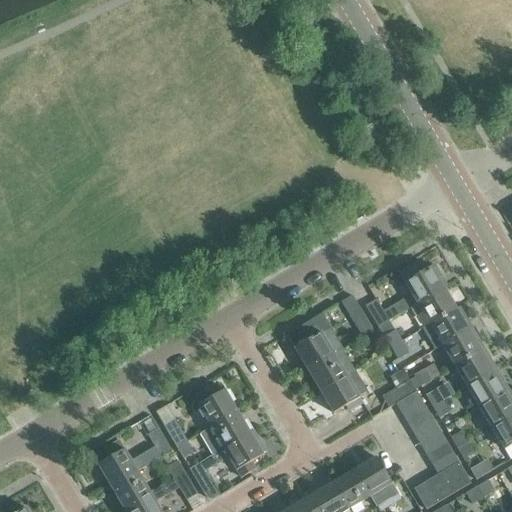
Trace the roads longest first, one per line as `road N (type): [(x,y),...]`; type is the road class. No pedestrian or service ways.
road 1 (residential): [(236,317),(454,182)]
road 2 (residential): [(33,432),(236,317)]
road 3 (tertiary): [(454,182),(345,0)]
road 4 (residential): [(312,460),(236,317)]
road 5 (residential): [(312,460),(372,426),(388,427),(419,476)]
